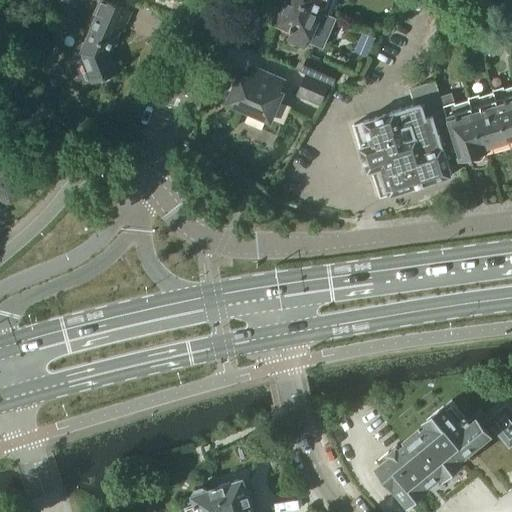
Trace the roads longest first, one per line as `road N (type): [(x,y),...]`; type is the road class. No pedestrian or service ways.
road 1 (residential): [(147,183),(189,227),(213,241),(254,247),(511,220)]
road 2 (primary): [(275,292),(1,351)]
road 3 (primary): [(14,398),(283,335)]
road 4 (primary): [(511,259),(275,292)]
road 5 (primary): [(283,335),(511,299)]
road 6 (residential): [(147,183),(214,0)]
road 7 (residential): [(346,511),(314,467),(283,335)]
road 8 (residential): [(147,183),(99,241),(0,294)]
